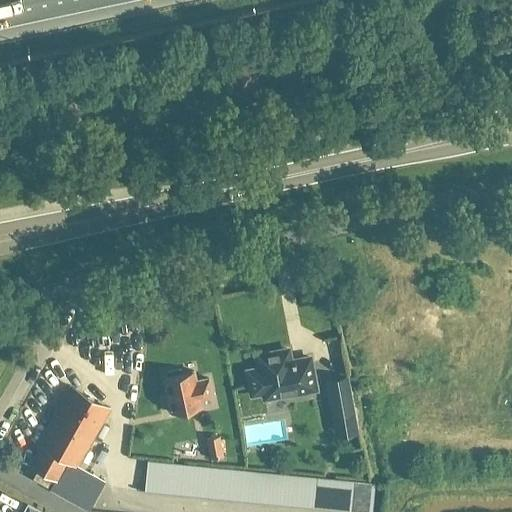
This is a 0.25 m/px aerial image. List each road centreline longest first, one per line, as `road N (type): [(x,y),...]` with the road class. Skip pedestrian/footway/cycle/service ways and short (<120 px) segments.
road 1 (secondary): [(511,131),(0,240)]
road 2 (unclassified): [(73,285),(511,184)]
road 3 (residential): [(0,410),(73,285)]
